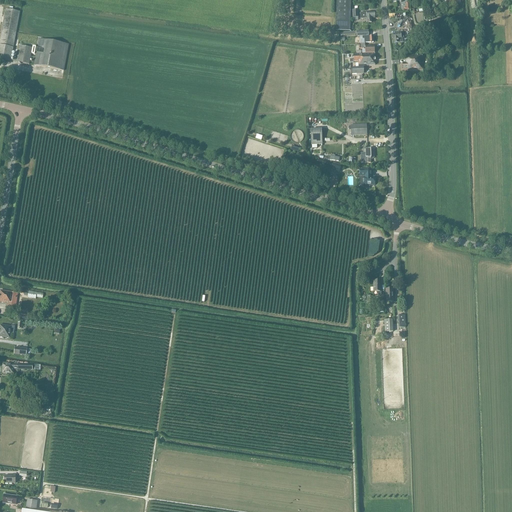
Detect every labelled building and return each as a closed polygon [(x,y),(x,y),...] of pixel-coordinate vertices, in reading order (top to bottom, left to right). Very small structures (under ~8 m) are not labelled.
[(335,0),(336,31),(351,31),(351,0),(335,0)] [(0,42),(0,43),(14,46),(20,12),(6,9),(0,42)] [(360,13),(361,19),(367,19),(367,23),(372,23),(372,18),(375,18),(375,12),(360,13)] [(407,19),(407,18),(395,20),(395,22),(396,30),(408,28),(407,24),(407,19)] [(403,40),(404,40),(404,38),(401,38),(400,33),(393,34),(395,43),(403,42),(403,40)] [(362,37),(363,44),(366,44),(366,43),(373,42),(373,36),(369,36),(362,37)] [(33,46),(32,54),(36,54),(34,65),(64,70),(69,44),(39,39),(37,48),(36,48),(36,47),(33,46)] [(359,44),(360,49),(362,49),(362,50),(357,51),(357,54),(375,53),(374,46),(366,46),(366,44),(363,44),(360,45),(360,44),(359,44)] [(0,58),(11,61),(13,47),(0,45),(0,58)] [(17,62),(29,64),(32,48),(20,46),(17,62)] [(359,67),(352,67),(353,74),(364,73),(363,67),(366,66),(375,65),(375,53),(357,54),(353,54),(354,62),(358,61),(359,67)] [(415,55),(415,57),(408,57),(408,61),(405,61),(405,64),(402,64),(402,72),(423,71),(422,56),(417,57),(417,55),(415,55)] [(312,129),(319,128),(319,119),(309,119),(309,128),(312,128),(312,129)] [(368,135),(367,124),(351,125),(352,136),(368,135)] [(322,129),(311,130),(311,145),(322,145),(322,129)] [(366,158),(361,159),(361,164),(370,163),(370,159),(374,159),(374,154),(372,154),(372,149),(368,149),(368,147),(364,147),(364,152),(366,152),(366,158)] [(331,170),(339,172),(341,166),(333,163),(331,170)] [(361,185),(363,185),(363,186),(365,186),(365,187),(366,188),(369,188),(369,187),(369,186),(374,186),(374,178),(371,178),(371,170),(360,170),(360,176),(363,176),(363,181),(360,181),(361,185)] [(385,289),(385,302),(393,302),(393,289),(385,289)] [(0,301),(8,302),(7,307),(15,308),(17,293),(12,293),(13,292),(1,290),(0,293),(0,301)] [(384,320),(385,332),(393,332),(392,320),(384,320)] [(13,330),(14,326),(0,324),(0,336),(10,338),(11,330),(13,330)] [(26,356),(27,349),(19,348),(18,355),(26,356)] [(3,362),(2,373),(14,374),(14,369),(33,370),(33,365),(33,364),(18,364),(18,363),(3,362)] [(3,503),(16,505),(17,497),(4,495),(3,503)] [(36,510),(37,501),(28,500),(27,509),(36,510)]
